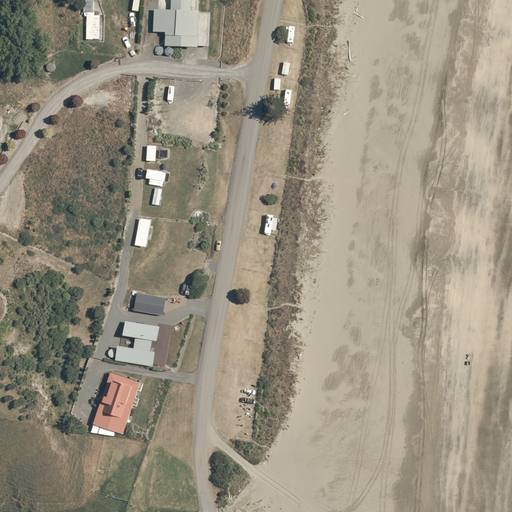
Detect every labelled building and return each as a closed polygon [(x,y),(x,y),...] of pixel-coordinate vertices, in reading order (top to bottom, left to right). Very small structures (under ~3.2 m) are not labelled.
[(164,47),(198,49),(198,47),(207,47),(209,12),(190,11),(190,0),(170,0),(170,11),(154,10),(153,32),(165,33),(164,47)] [(99,14),(86,13),(85,39),(98,40),(99,14)] [(155,162),(155,158),(167,158),(167,149),(156,148),(156,146),(146,146),(146,161),(155,162)] [(145,179),(148,180),(147,184),(160,186),(161,182),(163,182),(164,172),(146,169),(145,179)] [(149,220),(138,219),(134,246),(145,247),(149,220)] [(165,297),(136,292),(133,311),(162,316),(165,297)] [(122,337),(135,339),(133,349),(117,346),(114,362),(151,368),(154,353),(149,352),(151,342),(156,342),(158,327),(125,321),(122,337)] [(140,382),(110,372),(92,425),(99,427),(97,432),(112,437),(114,432),(122,435),(140,382)]
